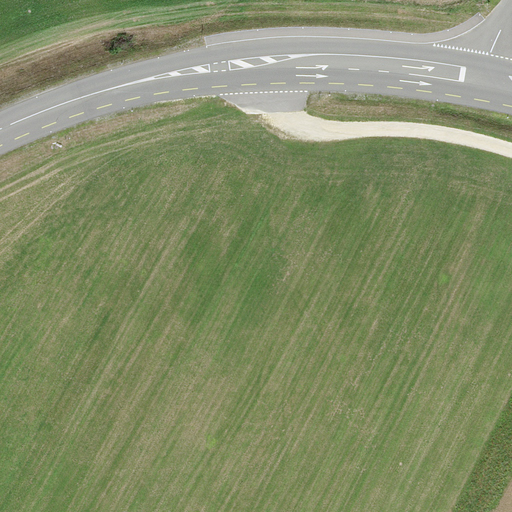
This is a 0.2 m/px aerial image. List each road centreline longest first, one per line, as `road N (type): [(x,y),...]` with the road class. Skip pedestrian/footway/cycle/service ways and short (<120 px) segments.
road 1 (secondary): [(467,76),(359,65),(231,69),(164,78),(0,134)]
road 2 (track): [(231,69),(269,118),(304,132),(423,134)]
